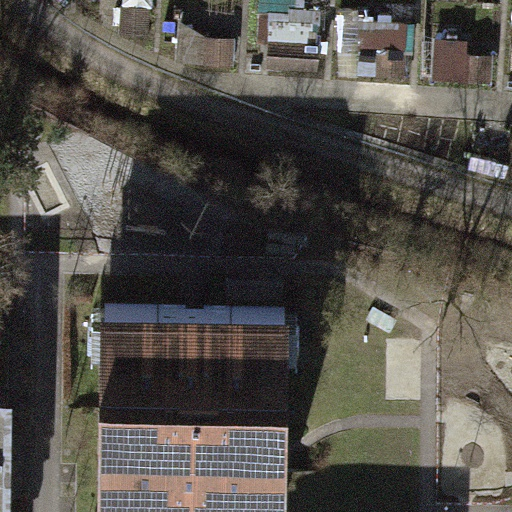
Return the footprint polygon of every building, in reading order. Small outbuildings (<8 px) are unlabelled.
[(164,6),(141,6),(140,29),(164,30),(164,6)] [(326,77),(330,10),(282,7),(278,74),(326,77)] [(364,79),(409,79),(409,17),(364,17),(364,79)] [(181,58),(240,64),(242,35),(184,29),(181,58)] [(498,83),(499,50),(473,49),(474,34),(443,33),(441,81),(498,83)] [(12,270),(0,269),(0,336),(11,337),(12,270)] [(287,510),(291,283),(107,280),(103,507),(287,510)] [(0,511),(14,511),(14,379),(0,378),(0,511)]
